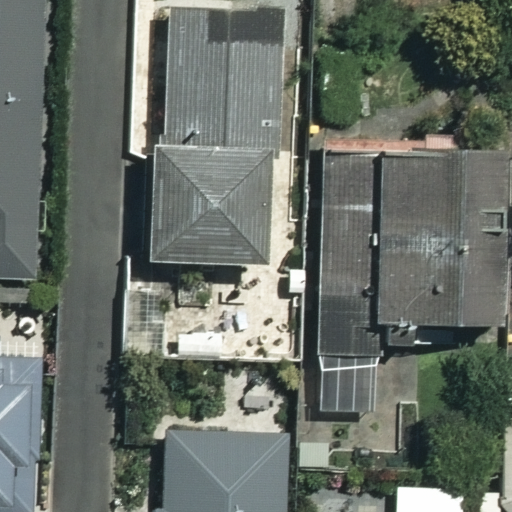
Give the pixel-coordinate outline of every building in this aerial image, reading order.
[(31,0),(0,0),(0,248),(25,249),(31,0)] [(264,13),(154,11),(150,161),(134,160),(132,263),(245,265),(247,160),(261,160),(264,13)] [(480,152),(305,154),(307,412),(360,411),(360,346),(411,345),(411,325),(482,324),(480,152)] [(30,341),(0,340),(0,506),(25,507),(30,341)] [(511,511),(511,425),(494,426),(496,511),(511,511)] [(271,511),(274,437),(156,433),(153,511),(271,511)] [(438,511),(439,502),(395,502),(394,511),(438,511)]
